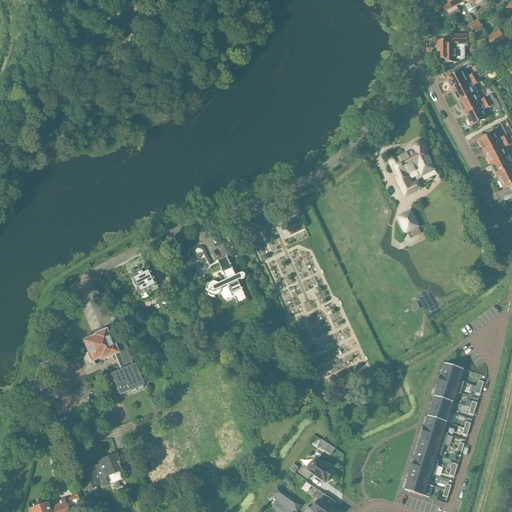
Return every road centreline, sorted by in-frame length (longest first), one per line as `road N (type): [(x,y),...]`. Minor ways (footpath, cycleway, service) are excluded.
road 1 (residential): [(3,511),(71,293),(160,238),(302,184),(366,129),(411,54)]
road 2 (residential): [(511,239),(411,54)]
road 3 (residential): [(448,511),(506,316)]
